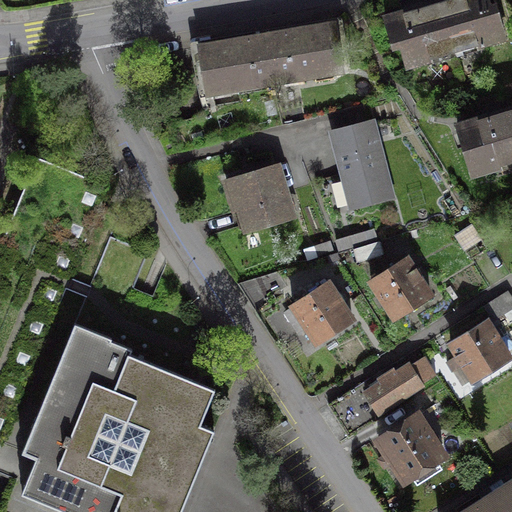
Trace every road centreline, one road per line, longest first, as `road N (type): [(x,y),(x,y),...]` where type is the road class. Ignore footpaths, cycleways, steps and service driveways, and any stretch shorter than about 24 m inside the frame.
road 1 (residential): [(367,511),(167,203),(102,73),(92,24)]
road 2 (residential): [(92,24),(230,0)]
